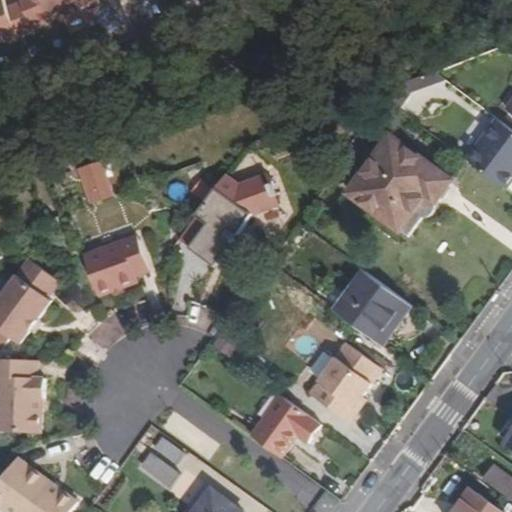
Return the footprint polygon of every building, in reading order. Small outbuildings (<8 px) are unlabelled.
[(0,0),(0,46),(32,34),(31,32),(21,6),(7,11),(2,0),(0,0)] [(18,0),(21,6),(31,32),(99,6),(96,0),(18,0)] [(152,18),(149,0),(123,0),(126,21),(152,18)] [(448,75),(410,76),(411,112),(426,111),(426,98),(448,98),(448,75)] [(511,130),(495,118),(464,160),(505,189),(511,179),(511,130)] [(373,153),(415,184),(425,192),(440,171),(387,132),(373,153)] [(390,219),(415,184),(373,153),(348,189),(390,219)] [(90,205),(116,199),(106,161),(81,167),(90,205)] [(240,185),(224,174),(193,217),(206,227),(222,240),(228,231),(235,236),(256,209),(277,199),(266,175),(240,185)] [(415,184),(390,219),(400,227),(425,192),(415,184)] [(222,240),(206,227),(188,251),(212,267),(229,245),(222,240)] [(112,293),(122,289),(139,282),(137,277),(151,271),(139,236),(83,258),(99,298),(112,293)] [(31,334),(40,322),(53,303),(37,292),(47,277),(28,263),(0,303),(0,330),(23,347),(31,334)] [(335,309),(385,346),(414,306),(364,269),(335,309)] [(122,289),(112,293),(114,298),(124,294),(122,289)] [(45,326),(40,322),(31,334),(37,338),(45,326)] [(107,351),(118,338),(101,323),(89,337),(107,351)] [(226,330),(215,344),(231,356),(241,342),(226,330)] [(348,340),(311,393),(351,421),(388,368),(348,340)] [(36,362),(0,360),(0,436),(34,438),(41,431),(41,417),(37,417),(37,401),(42,401),(44,401),(45,373),(36,373),(36,362)] [(308,442),(322,424),(281,393),(250,433),(280,455),(296,433),(308,442)] [(162,436),(154,447),(176,464),(184,453),(162,436)] [(143,465),(171,485),(181,472),(152,452),(143,465)] [(71,511),(77,504),(19,460),(0,484),(0,507),(6,511),(71,511)] [(185,468),(170,492),(193,506),(208,482),(185,468)] [(511,481),(494,468),(486,479),(511,498),(511,481)] [(193,511),(241,511),(210,489),(193,511)] [(500,511),(471,490),(454,511),(500,511)]
